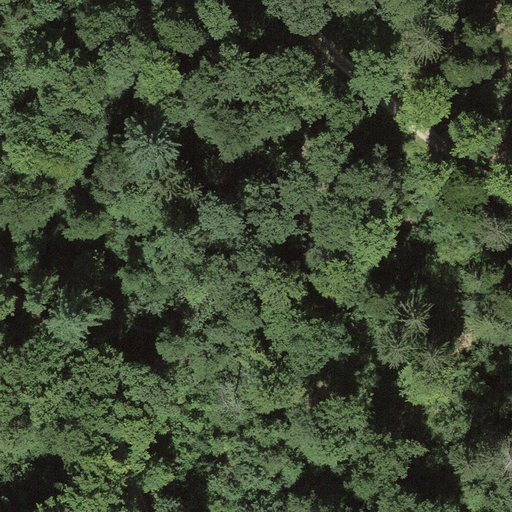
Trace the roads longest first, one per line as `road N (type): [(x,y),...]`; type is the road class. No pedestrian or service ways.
road 1 (track): [(274,0),(332,62),(511,201)]
road 2 (track): [(0,288),(90,385),(136,511)]
road 3 (track): [(0,232),(111,169)]
